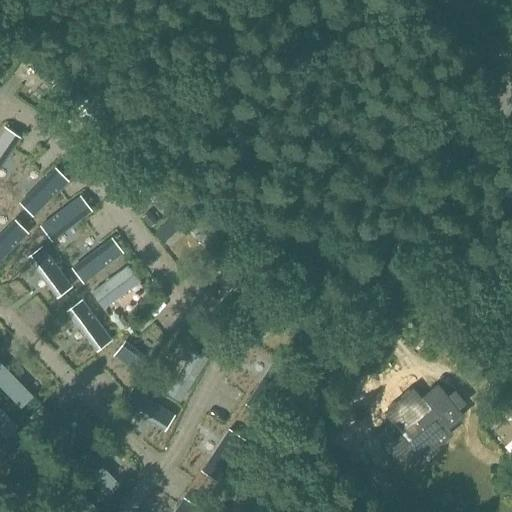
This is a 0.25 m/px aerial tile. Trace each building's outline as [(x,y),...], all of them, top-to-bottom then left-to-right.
[(0,26),(0,45),(9,31),(0,26)] [(35,54),(28,64),(45,78),(53,85),(54,85),(61,76),(35,54)] [(79,93),(69,103),(95,130),(105,120),(79,93)] [(3,127),(0,130),(0,162),(17,137),(3,127)] [(112,133),(86,155),(95,165),(121,143),(112,133)] [(53,168),(19,202),(32,215),(66,181),(53,168)] [(150,173),(140,183),(153,197),(163,206),(173,197),(150,173)] [(78,196),(39,226),(50,240),(89,211),(78,196)] [(184,207),(153,234),(162,243),(192,217),(184,207)] [(13,221),(0,233),(0,258),(26,233),(13,221)] [(110,239),(71,268),(82,282),(121,253),(110,239)] [(40,247),(26,258),(55,297),(70,286),(40,247)] [(226,255),(216,264),(244,294),(254,285),(226,255)] [(127,266),(91,293),(103,309),(139,282),(127,266)] [(272,295),(246,324),(256,333),(282,304),(272,295)] [(81,300),(66,311),(95,350),(110,340),(81,300)] [(136,339),(123,345),(137,377),(150,371),(136,339)] [(192,350),(164,393),(178,402),(206,359),(192,350)] [(462,361),(452,373),(464,383),(474,371),(462,361)] [(269,364),(251,397),(264,404),(283,372),(269,364)] [(0,365),(0,388),(20,409),(31,397),(0,365)] [(493,367),(482,378),(492,390),(504,379),(493,367)] [(410,384),(381,410),(408,440),(437,414),(410,384)] [(132,389),(122,405),(163,431),(173,416),(132,389)] [(507,443),(511,438),(511,401),(501,411),(507,419),(496,429),(507,443)] [(40,407),(29,418),(63,453),(75,442),(40,407)] [(0,410),(0,433),(5,439),(17,428),(0,410)] [(228,434),(210,467),(223,475),(242,442),(228,434)] [(27,439),(15,450),(50,485),(61,474),(27,439)] [(84,451),(73,462),(107,497),(118,486),(84,451)] [(97,511),(70,484),(58,495),(74,511),(97,511)]
